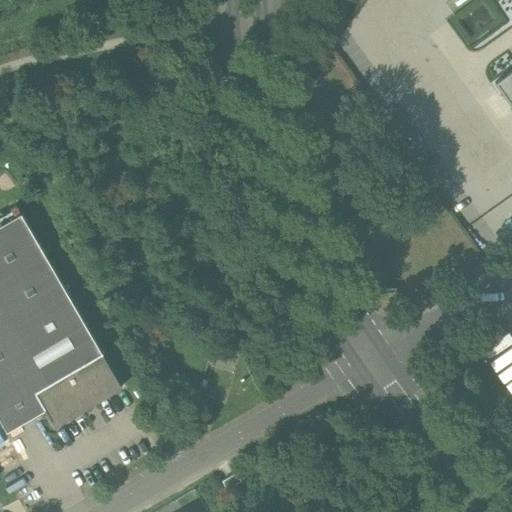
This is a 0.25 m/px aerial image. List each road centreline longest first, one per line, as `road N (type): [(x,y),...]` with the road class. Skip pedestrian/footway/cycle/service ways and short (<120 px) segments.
road 1 (unclassified): [(229,0),(239,99),(258,170),(284,244),(357,368)]
road 2 (unclassified): [(381,354),(315,241),(284,166),(258,0)]
road 3 (unclassified): [(357,368),(127,511)]
road 4 (track): [(0,76),(74,52),(259,20)]
road 5 (unclassified): [(495,511),(381,354)]
road 6 (unclassified): [(357,368),(457,511)]
